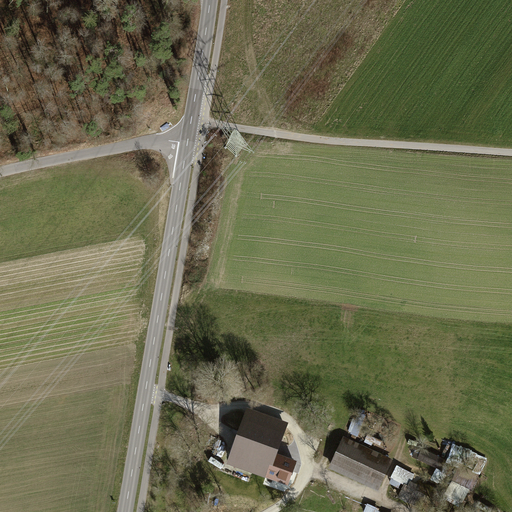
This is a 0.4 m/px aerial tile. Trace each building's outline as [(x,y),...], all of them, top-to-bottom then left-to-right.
[(289,425),(248,411),(228,466),(269,481),(277,456),(289,425)] [(342,436),(328,468),(338,473),(378,490),(393,457),(342,436)] [(468,502),(489,458),(470,449),(468,454),(452,446),(446,458),(419,446),(414,456),(445,471),(443,477),(451,480),(446,491),(468,502)] [(277,456),(269,481),(289,488),(298,463),(277,456)] [(423,509),(434,487),(416,478),(418,473),(400,464),(390,482),(404,489),(400,497),(423,509)]
